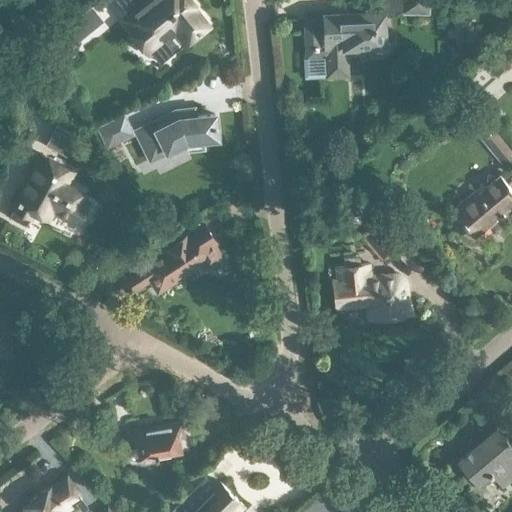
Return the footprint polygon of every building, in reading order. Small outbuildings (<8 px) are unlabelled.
[(107,0),(122,17),(121,19),(131,29),(128,31),(141,47),(142,47),(147,53),(150,51),(159,62),(210,25),(196,8),(190,0),(107,0)] [(429,13),(428,0),(400,0),(401,13),(429,13)] [(365,7),(365,9),(321,11),(324,76),(348,75),(347,55),(363,54),(363,46),(369,46),(373,50),(380,50),(387,42),(387,35),(384,33),(384,10),(383,7),(365,7)] [(70,47),(91,29),(79,15),(47,41),(58,56),(69,46),(70,47)] [(26,88),(40,92),(46,71),(32,67),(26,88)] [(187,116),(186,108),(175,110),(135,129),(150,158),(186,140),(187,150),(204,148),(203,139),(217,137),(215,113),(187,116)] [(123,116),(100,127),(108,143),(131,132),(123,116)] [(56,123),(45,144),(66,155),(77,134),(56,123)] [(481,137),(507,169),(511,164),(511,148),(494,126),(481,137)] [(47,218),(52,209),(77,223),(87,202),(78,197),(82,191),(66,182),(72,171),(38,153),(37,154),(39,155),(35,163),(33,162),(33,163),(35,164),(12,206),(31,216),(33,210),(47,218)] [(475,189),(451,209),(474,236),(511,203),(511,179),(507,183),(499,174),(478,192),(475,189)] [(383,217),(370,228),(393,255),(406,244),(383,217)] [(150,258),(151,261),(120,280),(128,293),(149,279),(157,291),(201,263),(205,269),(221,259),(212,244),(215,242),(209,233),(202,237),(196,228),(150,258)] [(334,268),(335,280),(331,280),(335,308),(367,305),(369,318),(407,313),(404,293),(403,281),(386,283),(386,285),(382,285),(381,274),(368,276),(367,264),(358,265),(357,256),(341,258),(342,267),(334,268)] [(180,418),(130,428),(133,453),(139,452),(142,469),(165,465),(162,448),(185,444),(180,418)] [(495,425),(455,459),(477,485),(489,475),(488,474),(490,473),(502,487),(511,478),(511,438),(509,441),(495,425)] [(24,509),(20,511),(60,511),(75,502),(80,499),(75,493),(64,477),(23,507),(24,509)] [(195,487),(172,510),(173,511),(233,511),(240,505),(217,481),(203,495),(195,487)]
